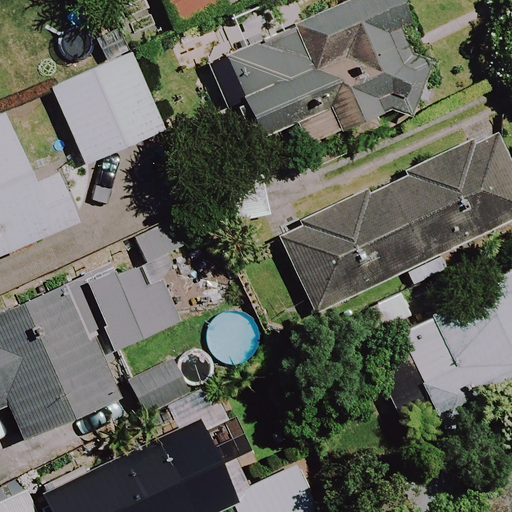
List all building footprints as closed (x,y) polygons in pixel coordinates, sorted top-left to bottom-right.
[(222,10),(217,0),(155,0),(172,34),(222,10)] [(296,150),(378,113),(407,122),(424,65),(394,0),(345,0),(214,60),(253,147),(287,131),(296,150)] [(159,135),(127,58),(46,91),(78,168),(159,135)] [(26,187),(0,126),(0,260),(75,228),(53,175),(26,187)] [(511,225),(511,183),(488,132),(394,174),(397,180),(364,196),(361,191),(291,224),(295,231),(273,242),(310,321),(511,225)] [(256,168),(205,175),(212,229),(263,223),(256,168)] [(173,328),(154,285),(165,258),(164,256),(179,250),(166,222),(126,239),(136,261),(108,274),(104,265),(0,310),(0,420),(12,446),(116,401),(97,357),(108,352),(130,402),(176,382),(156,335),(173,328)] [(511,276),(392,332),(399,350),(379,359),(403,415),(421,407),(440,448),(511,415),(511,276)] [(393,296),(349,319),(362,343),(405,321),(393,296)] [(209,511),(218,508),(220,483),(195,427),(154,445),(151,439),(32,492),(40,511),(209,511)] [(312,511),(290,465),(227,496),(226,511),(312,511)] [(441,465),(405,485),(419,511),(466,511),(441,465)] [(511,511),(511,474),(466,498),(472,511),(511,511)] [(0,511),(27,511),(18,488),(0,495),(0,511)]
